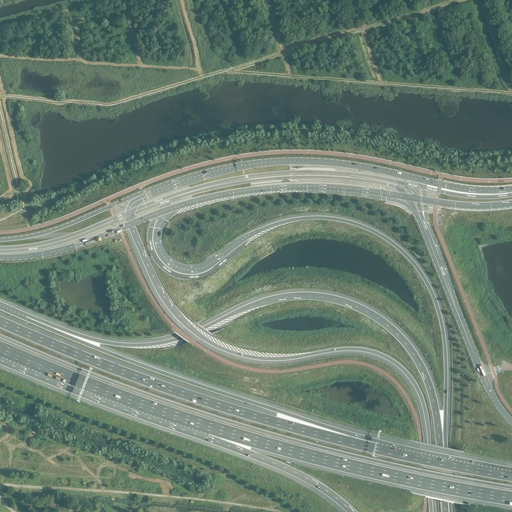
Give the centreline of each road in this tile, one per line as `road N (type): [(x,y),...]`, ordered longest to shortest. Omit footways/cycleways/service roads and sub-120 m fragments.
road 1 (motorway): [(511,487),(250,428),(0,335)]
road 2 (motorway): [(439,442),(446,391),(440,318),(419,270),(396,246),(345,221),(293,219),(189,271),(160,255),(163,210)]
road 3 (motorway): [(439,442),(430,389),(413,354),(388,326),(350,303),(273,299),(153,344),(100,341),(25,318)]
road 4 (motorway): [(130,224),(165,299),(211,343),(278,359),(359,348),(401,367),(424,407),(434,511)]
road 5 (motorway): [(392,451),(259,418),(0,322)]
road 6 (motorway): [(392,451),(25,318)]
road 7 (motorway): [(210,427),(511,498)]
road 8 (secondary): [(417,179),(286,161),(212,171),(141,195)]
road 9 (secondary): [(163,210),(293,186),(409,198)]
road 10 (track): [(281,511),(51,487)]
road 11 (motorway): [(0,348),(210,427)]
road 12 (track): [(0,58),(204,69)]
road 13 (unclassified): [(483,378),(423,222)]
road 14 (motorway): [(210,427),(232,447),(318,485),(351,511)]
road 15 (secondary): [(141,195),(46,232),(0,240)]
road 16 (secondary): [(0,257),(71,247),(130,224)]
road 17 (motorway): [(511,474),(392,451)]
